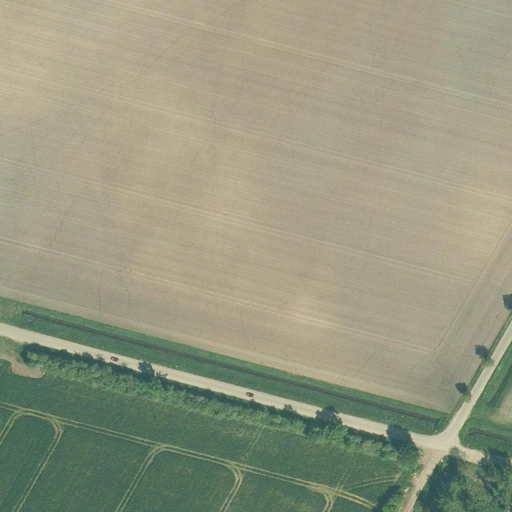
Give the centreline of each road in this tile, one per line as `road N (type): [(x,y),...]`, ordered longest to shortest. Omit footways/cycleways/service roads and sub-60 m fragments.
road 1 (residential): [(0,325),(439,439)]
road 2 (unclassified): [(439,439),(511,316)]
